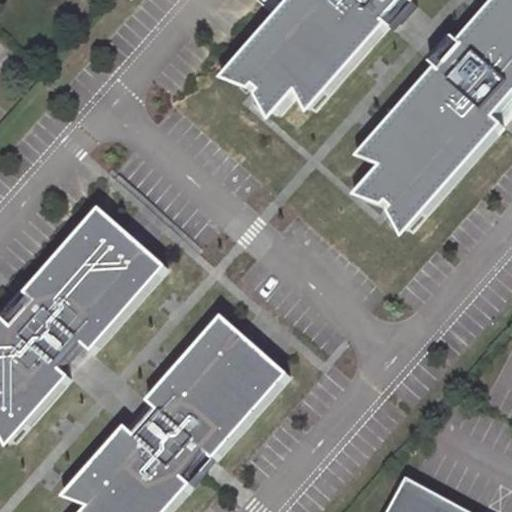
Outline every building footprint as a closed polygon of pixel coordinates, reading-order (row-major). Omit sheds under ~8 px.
[(287,0),(217,78),(245,89),(249,84),(256,91),(252,95),(260,110),(265,120),(267,118),(292,91),(303,113),(380,25),(386,30),(412,0),(287,0)] [(385,211),(398,237),(499,124),(491,117),(511,92),(511,0),(490,0),(455,42),(451,38),(429,64),(433,68),(354,156),(378,166),(352,194),(350,196),(357,198),(379,206),(382,201),(388,206),(385,211)] [(6,322),(0,328),(0,430),(10,451),(72,380),(64,372),(86,347),(95,354),(169,269),(103,211),(28,296),(37,303),(15,329),(6,322)] [(37,303),(28,296),(6,322),(15,329),(37,303)] [(92,508),(88,511),(172,511),(195,487),(186,479),(208,454),(217,461),(292,376),(225,318),(151,403),(159,410),(137,436),(128,429),(66,500),(92,508)] [(64,372),(72,380),(95,354),(86,347),(64,372)] [(159,410),(151,403),(128,429),(137,436),(159,410)] [(186,479),(195,487),(217,461),(208,454),(186,479)] [(474,511),(410,478),(391,511),(474,511)]
